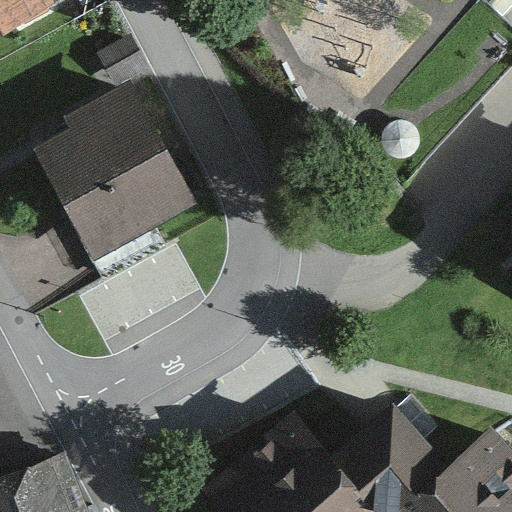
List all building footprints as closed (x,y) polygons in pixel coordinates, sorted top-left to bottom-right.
[(0,0),(0,27),(42,5),(38,0),(0,0)] [(130,34),(96,52),(115,86),(149,68),(130,34)] [(96,251),(181,208),(125,100),(56,136),(62,148),(47,156),(96,251)] [(511,224),(503,234),(511,242),(511,224)] [(333,475),(294,431),(216,499),(227,511),(511,511),(511,473),(488,446),(447,482),(394,422),(333,475)] [(74,511),(57,467),(0,489),(0,511),(74,511)]
